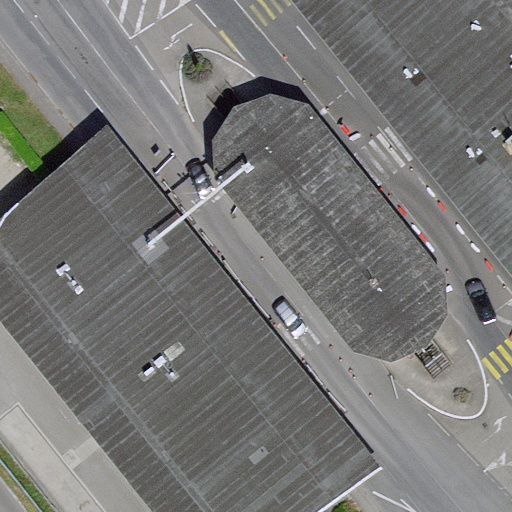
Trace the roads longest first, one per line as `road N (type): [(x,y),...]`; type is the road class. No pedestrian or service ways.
road 1 (primary): [(37,0),(306,334),(474,511)]
road 2 (primary): [(511,332),(248,0)]
